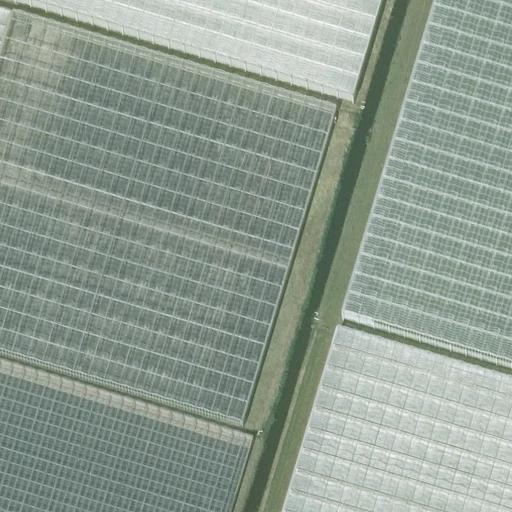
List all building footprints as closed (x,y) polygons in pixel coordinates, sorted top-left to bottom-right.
[(3,0),(353,103),(383,0),(3,0)] [(511,370),(511,0),(436,0),(341,320),(511,370)] [(0,356),(241,429),(335,113),(12,17),(0,13),(0,356)] [(511,511),(511,386),(337,335),(284,511),(511,511)] [(230,511),(252,441),(0,363),(0,511),(230,511)]
